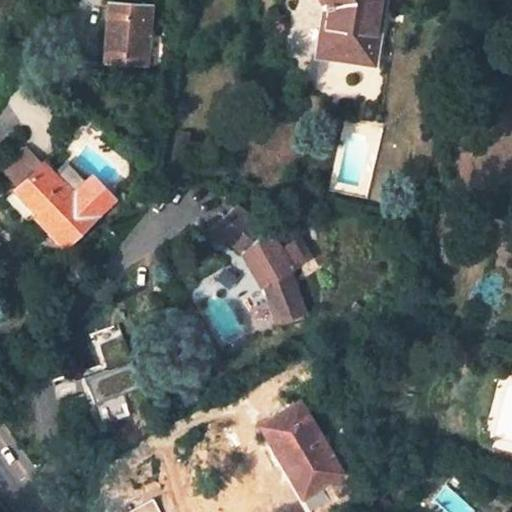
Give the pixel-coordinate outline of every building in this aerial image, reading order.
[(323,0),(328,9),(321,53),(371,60),(379,0),(323,0)] [(150,5),(107,1),(103,61),(151,65),(153,35),(148,34),(150,5)] [(113,199),(71,159),(58,173),(27,143),(0,170),(0,190),(7,197),(0,203),(0,211),(20,230),(32,217),(43,227),(45,225),(67,246),(113,199)] [(272,234),(236,206),(212,226),(208,229),(222,241),(225,238),(242,251),(241,252),(260,285),(263,284),(278,323),(305,313),(303,310),(309,308),(305,297),(300,299),(288,269),(303,261),(291,240),(279,248),(272,234)] [(86,377),(104,426),(132,416),(123,392),(140,386),(122,338),(101,346),(110,368),(86,377)] [(342,473),(299,401),(288,407),(259,424),(269,440),(277,436),(296,467),(287,473),(302,497),(342,473)]
